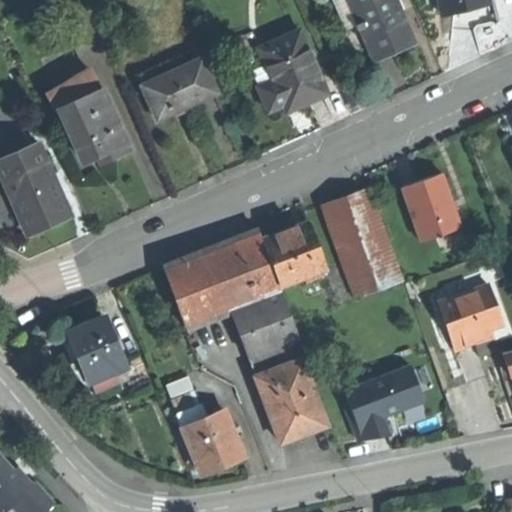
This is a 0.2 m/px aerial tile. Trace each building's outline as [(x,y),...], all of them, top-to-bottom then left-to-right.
[(361,27),(348,0),(338,0),(334,2),(349,32),(356,29),(361,27)] [(398,53),(414,45),(392,0),(348,0),(361,27),(356,29),(359,34),(362,32),(377,63),(398,53)] [(467,10),(490,4),(488,0),(438,0),(443,16),(467,10)] [(311,103),(328,95),(300,34),(300,33),(264,49),(279,81),(261,89),(271,113),(289,104),(292,112),(311,103)] [(144,88),(201,60),(195,49),(138,77),(144,88)] [(217,93),(201,60),(144,88),(160,121),(187,108),(217,93)] [(61,112),(102,94),(94,78),(93,76),(90,74),(87,74),(85,75),(81,76),(77,77),(74,80),(49,99),(61,112)] [(103,94),(102,94),(61,112),(83,163),(98,156),(101,163),(115,158),(129,151),(103,94)] [(51,225),(69,217),(37,147),(0,163),(0,175),(10,197),(12,196),(30,235),(51,225)] [(422,242),(462,228),(443,173),(423,180),(402,188),(422,242)] [(357,298),(405,281),(371,189),(324,206),(357,298)] [(286,232),(263,241),(281,288),(328,270),(310,223),(286,232)] [(232,309),(282,290),(281,288),(263,241),(260,231),(235,241),(236,244),(167,270),(187,326),(232,309)] [(437,304),(453,351),(472,345),(473,344),(479,359),(497,352),(492,338),(489,329),(502,324),(488,286),(437,304)] [(293,320),(282,290),(232,309),(257,376),(303,359),(307,357),(293,320)] [(90,381),(112,372),(125,367),(106,320),(71,334),(81,359),(90,381)] [(328,426),(303,359),(257,376),(282,443),(306,434),(328,426)] [(410,367),(341,393),(359,440),(388,434),(380,416),(395,410),(423,400),(410,367)] [(116,383),(112,372),(90,381),(94,392),(116,383)] [(182,428),(200,420),(194,406),(176,413),(182,428)] [(224,410),(200,420),(182,428),(202,475),(225,465),(243,457),(224,410)] [(0,511),(1,511),(12,503),(19,511),(43,511),(52,504),(44,494),(34,483),(31,485),(22,475),(19,479),(0,457),(0,511)]
